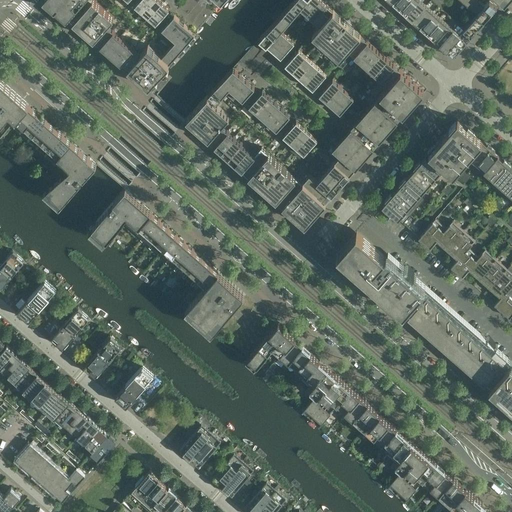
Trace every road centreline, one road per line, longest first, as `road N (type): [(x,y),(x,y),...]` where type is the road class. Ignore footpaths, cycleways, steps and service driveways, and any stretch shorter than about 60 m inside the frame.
road 1 (secondary): [(0,47),(511,493)]
road 2 (secondary): [(306,261),(9,0)]
road 3 (residential): [(231,511),(0,308)]
road 4 (secondary): [(511,441),(306,261)]
road 5 (residential): [(352,207),(511,345)]
road 6 (residential): [(352,207),(456,88)]
road 7 (residential): [(456,88),(355,0)]
